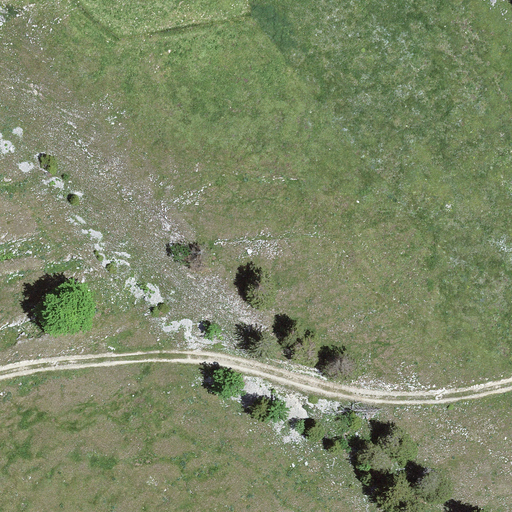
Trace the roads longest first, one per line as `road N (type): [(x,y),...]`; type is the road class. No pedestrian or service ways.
road 1 (track): [(511,390),(484,398),(317,399),(210,358),(135,356)]
road 2 (track): [(135,356),(0,369)]
